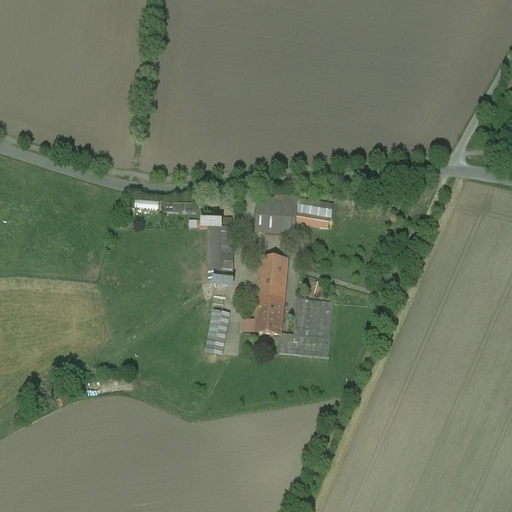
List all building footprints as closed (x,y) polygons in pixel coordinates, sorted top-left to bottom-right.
[(298,200),(269,198),(268,206),(258,205),(255,235),(294,238),(295,225),(296,215),(298,200)] [(136,211),(160,211),(160,203),(136,203),(136,211)] [(175,214),(198,215),(199,205),(175,205),(175,214)] [(329,221),(296,215),(295,225),(328,230),(329,221)] [(232,231),(208,231),(209,284),(233,283),(232,231)] [(287,262),(261,259),(257,306),(283,308),(287,262)] [(321,286),(315,285),(311,298),(317,299),(321,286)] [(215,298),(214,312),(225,313),(226,299),(215,298)] [(281,355),(310,357),(327,359),(331,305),(308,303),(308,301),(299,300),(296,338),(281,337),(280,344),(282,344),(281,355)] [(283,308),(257,306),(255,335),(281,337),(283,308)] [(229,317),(213,314),(206,354),(222,357),(229,317)]
